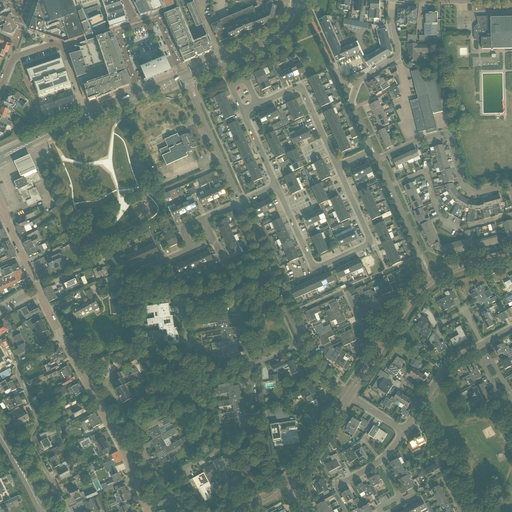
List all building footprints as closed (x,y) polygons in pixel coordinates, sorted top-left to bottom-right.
[(119,0),(25,0),(36,7),(28,31),(64,43),(85,104),(118,91),(118,89),(129,86),(127,80),(111,33),(110,28),(126,22),(119,0)] [(130,0),(139,16),(162,10),(157,0),(130,0)] [(157,0),(162,10),(183,63),(209,52),(208,49),(212,47),(193,2),(194,0),(157,0)] [(217,38),(219,42),(229,38),(229,39),(245,33),(245,32),(249,30),(249,31),(273,21),(276,7),(277,7),(278,2),(277,2),(277,0),(254,0),(256,4),(256,5),(257,6),(255,7),(252,8),(252,7),(219,21),(220,22),(210,26),(215,38),(217,38)] [(341,0),(341,6),(345,6),(344,10),(344,11),(348,11),(349,8),(349,7),(350,5),(351,0),(349,0),(341,0)] [(353,2),(351,15),(356,15),(357,11),(361,12),(359,22),(363,23),(366,7),(362,6),(363,1),(358,0),(357,0),(356,3),(353,2)] [(6,1),(0,3),(0,15),(10,12),(8,6),(8,5),(8,4),(7,4),(6,1)] [(407,11),(407,14),(408,14),(408,16),(408,21),(412,21),(412,17),(416,18),(416,14),(417,9),(413,9),(413,8),(409,7),(408,11),(407,11)] [(404,26),(405,27),(407,26),(407,25),(408,23),(408,21),(408,16),(404,16),(404,11),(399,10),(397,22),(399,22),(400,26),(403,25),(404,26)] [(14,25),(10,12),(0,15),(0,26),(3,26),(4,28),(2,31),(3,32),(12,37),(17,27),(17,26),(14,25)] [(419,36),(419,41),(429,41),(427,41),(427,36),(437,36),(437,24),(437,13),(429,13),(424,14),(424,18),(426,18),(426,22),(426,24),(424,24),(424,36),(419,36)] [(330,20),(332,19),(331,17),(328,16),(318,20),(337,62),(360,51),(357,43),(343,50),(342,48),(330,20)] [(477,17),(476,17),(477,18),(477,19),(477,20),(477,21),(477,22),(478,22),(478,23),(478,24),(479,25),(476,27),(475,26),(476,29),(477,29),(478,39),(478,40),(480,43),(482,43),(482,50),(491,49),(491,50),(493,50),(493,49),(511,48),(511,17),(491,18),(491,17),(481,17),(477,17)] [(344,19),(343,24),(351,26),(351,27),(361,30),(362,28),(368,29),(369,24),(363,23),(359,22),(344,19)] [(364,56),(363,57),(364,60),(368,67),(379,61),(392,53),(386,29),(386,26),(385,25),(380,26),(372,25),(373,29),(376,28),(378,39),(380,39),(382,49),(379,50),(367,58),(366,57),(365,55),(364,56)] [(5,52),(7,53),(11,45),(4,42),(5,40),(0,38),(0,46),(1,47),(0,49),(0,50),(5,52)] [(413,65),(419,65),(419,53),(428,53),(428,45),(417,45),(407,45),(407,49),(409,49),(408,61),(413,61),(413,65)] [(140,69),(144,79),(168,69),(164,59),(140,69)] [(62,61),(27,73),(30,82),(33,81),(34,84),(38,95),(63,87),(63,89),(70,87),(63,63),(62,62),(62,61)] [(301,64),(295,66),(299,75),(305,72),(301,64)] [(295,66),(289,69),(293,78),(299,75),(295,66)] [(263,69),(253,74),(256,80),(265,75),(263,69)] [(289,69),(284,71),(288,81),(293,78),(289,69)] [(411,72),(415,85),(425,82),(422,70),(416,71),(411,72)] [(284,71),(278,74),(282,83),(288,81),(284,71)] [(265,75),(256,80),(259,85),(268,81),(265,75)] [(317,75),(308,79),(310,85),(319,81),(317,75)] [(374,80),(369,83),(370,85),(369,85),(373,91),(387,82),(386,82),(383,78),(381,80),(379,76),(374,79),(374,80)] [(410,102),(412,110),(431,106),(428,97),(442,94),(441,89),(439,80),(435,81),(435,80),(425,82),(415,85),(418,100),(410,102)] [(268,81),(259,85),(261,91),(270,87),(268,81)] [(319,81),(310,85),(313,90),(322,86),(319,81)] [(373,91),(376,95),(382,91),(390,87),(387,82),(373,91)] [(322,86),(313,90),(315,96),(325,92),(322,86)] [(69,88),(61,91),(62,94),(64,101),(67,100),(67,98),(72,96),(69,88)] [(392,91),(396,99),(400,97),(398,95),(400,94),(397,88),(392,91)] [(325,92),(315,96),(318,102),(327,98),(325,92)] [(216,100),(214,101),(215,104),(217,103),(226,99),(224,93),(215,97),(216,100)] [(11,108),(12,109),(16,104),(14,102),(15,100),(12,99),(13,96),(5,94),(2,102),(4,102),(3,104),(8,106),(11,108)] [(431,106),(433,114),(442,112),(442,108),(446,107),(444,100),(440,101),(444,100),(442,94),(428,97),(431,106)] [(20,106),(23,107),(26,102),(27,103),(20,97),(17,101),(18,101),(20,103),(20,106)] [(327,98),(318,102),(321,108),(325,105),(330,104),(327,98)] [(139,110),(145,129),(168,121),(168,123),(172,122),(173,125),(184,121),(178,103),(174,105),(172,99),(139,110)] [(226,99),(217,103),(220,109),(229,105),(227,99),(226,99)] [(295,100),(286,104),(289,110),(298,105),(295,100)] [(371,109),(372,111),(381,107),(379,101),(370,105),(371,109)] [(3,104),(0,111),(0,116),(1,117),(6,118),(9,111),(10,111),(14,113),(15,111),(14,110),(12,109),(11,108),(8,106),(3,104)] [(229,105),(220,109),(222,114),(232,110),(229,105)] [(298,105),(289,110),(291,115),(300,111),(298,105)] [(412,110),(414,119),(423,117),(433,114),(431,106),(412,110)] [(274,107),(269,110),(273,119),(279,117),(277,112),(275,109),(274,107)] [(381,107),(372,111),(374,115),(373,115),(374,117),(384,113),(382,108),(381,107)] [(328,111),(323,113),(326,119),(335,115),(337,113),(335,108),(332,109),(328,111)] [(223,124),(224,124),(233,120),(231,117),(234,116),(232,110),(222,114),(225,120),(222,121),(223,124)] [(269,110),(263,113),(267,122),(273,119),(269,110)] [(300,111),(291,115),(294,121),(298,119),(303,117),(300,111)] [(262,113),(257,115),(257,116),(259,119),(261,124),(266,122),(267,122),(263,113),(262,113)] [(384,113),(374,117),(375,117),(377,120),(376,121),(377,123),(386,118),(384,113)] [(423,117),(426,131),(427,134),(437,131),(433,114),(423,117)] [(335,115),(326,119),(328,125),(337,120),(335,115)] [(1,117),(0,119),(0,121),(7,125),(10,127),(12,123),(5,119),(6,118),(1,117)] [(414,119),(418,133),(426,131),(423,117),(414,119)] [(386,118),(377,123),(379,126),(380,128),(384,126),(389,124),(386,118)] [(227,133),(230,132),(239,127),(237,121),(234,123),(233,120),(224,124),(227,133)] [(337,120),(328,125),(331,130),(340,126),(337,120)] [(340,126),(331,130),(333,136),(343,132),(340,126)] [(239,127),(230,132),(233,137),(242,133),(239,127)] [(306,128),(300,131),(305,140),(311,137),(306,128)] [(383,129),(379,132),(381,137),(388,134),(387,132),(386,132),(385,129),(383,129)] [(300,131),(295,133),(299,143),(305,140),(300,131)] [(167,147),(159,151),(166,166),(180,160),(187,156),(186,154),(187,153),(187,155),(189,154),(192,153),(193,152),(193,150),(192,149),(193,148),(195,148),(196,147),(190,133),(189,134),(186,135),(184,132),(180,134),(178,135),(179,137),(178,137),(177,134),(164,140),(167,147)] [(269,134),(265,136),(267,142),(277,138),(274,132),(269,134)] [(343,132),(333,136),(336,142),(345,137),(343,132)] [(242,133),(233,137),(234,140),(235,143),(244,139),(243,136),(242,133)] [(295,133),(289,136),(291,141),(293,145),(299,143),(295,133)] [(388,134),(381,137),(384,143),(390,140),(388,137),(389,137),(388,134)] [(345,137),(336,142),(338,147),(348,143),(345,137)] [(277,138),(267,142),(270,147),(279,143),(277,138)] [(244,139),(235,143),(237,146),(238,148),(247,144),(246,142),(244,139)] [(390,147),(391,149),(394,148),(392,143),(391,144),(390,140),(384,143),(387,149),(390,147)] [(279,143),(270,147),(273,153),(282,149),(279,143)] [(348,143),(338,147),(341,153),(350,149),(348,143)] [(247,144),(238,148),(240,154),(250,150),(248,148),(247,144)] [(434,151),(430,152),(431,155),(444,151),(443,145),(436,147),(433,147),(434,151)] [(282,149),(273,153),(275,159),(280,157),(285,155),(282,149)] [(250,150),(240,154),(243,160),(252,156),(251,154),(250,150)] [(291,152),(286,154),(289,160),(298,155),(295,150),(292,151),(291,152)] [(412,152),(410,153),(413,159),(415,162),(420,159),(419,156),(416,150),(412,152)] [(444,151),(431,155),(432,157),(436,156),(437,160),(446,157),(445,154),(444,151)] [(410,153),(405,155),(407,162),(413,159),(410,153)] [(298,155),(289,160),(291,165),(300,161),(298,155)] [(405,155),(399,158),(402,164),(407,162),(405,155)] [(252,156),(243,160),(245,165),(254,161),(254,160),(252,156)] [(438,163),(433,164),(434,167),(448,163),(447,161),(446,157),(437,160),(438,163)] [(397,166),(402,164),(399,158),(393,160),(396,167),(395,167),(397,171),(399,170),(397,166)] [(322,160),(313,164),(316,170),(325,166),(322,160)] [(254,161),(245,165),(248,171),(257,167),(257,166),(254,161)] [(300,161),(291,165),(294,171),(298,169),(303,167),(300,161)] [(448,163),(434,167),(435,169),(436,169),(437,173),(440,172),(441,172),(449,169),(448,163)] [(368,164),(363,166),(367,175),(373,173),(368,164)] [(316,170),(313,171),(316,177),(318,176),(328,171),(325,166),(316,170)] [(363,166),(357,169),(361,178),(367,175),(363,166)] [(257,167),(248,171),(250,177),(260,173),(259,172),(257,167)] [(357,169),(351,171),(355,181),(361,178),(357,169)] [(442,175),(438,176),(439,179),(452,175),(450,169),(449,169),(441,172),(442,175)] [(328,171),(318,176),(321,181),(326,179),(330,177),(328,171)] [(16,186),(16,187),(15,187),(15,188),(15,189),(16,189),(17,189),(23,203),(26,202),(28,206),(41,200),(36,188),(34,188),(32,184),(40,180),(37,172),(14,183),(16,186)] [(260,173),(250,177),(253,183),(262,178),(260,173)] [(288,175),(284,178),(286,183),(296,179),(293,173),(288,175)] [(208,174),(203,177),(205,182),(211,180),(208,174)] [(452,175),(439,179),(439,181),(443,180),(444,184),(449,183),(454,181),(452,175)] [(93,176),(90,181),(96,188),(101,185),(93,176)] [(203,177),(197,179),(200,185),(205,182),(203,177)] [(296,179),(286,183),(289,189),(298,185),(296,179)] [(412,182),(404,186),(405,190),(406,193),(419,187),(418,185),(414,187),(412,182)] [(448,185),(434,188),(435,191),(442,189),(442,190),(446,189),(447,192),(455,188),(454,186),(453,183),(448,185)] [(315,186),(311,188),(313,194),(323,189),(320,184),(315,186)] [(223,185),(215,189),(220,199),(222,198),(221,197),(225,195),(224,192),(226,191),(223,185)] [(298,185),(289,189),(291,195),(301,191),(298,185)] [(180,187),(174,189),(177,195),(183,192),(180,187)] [(419,187),(406,193),(407,195),(409,198),(418,194),(416,191),(417,190),(420,188),(419,187)] [(368,188),(359,192),(361,198),(374,192),(373,190),(369,191),(368,188)] [(448,194),(445,197),(447,200),(457,192),(455,190),(456,190),(455,188),(447,192),(448,194)] [(215,189),(209,191),(213,200),(217,199),(218,200),(220,199),(215,189)] [(323,189),(313,194),(316,199),(325,195),(323,189)] [(209,191),(204,194),(209,205),(211,204),(210,202),(213,200),(209,191)] [(169,193),(169,192),(162,195),(164,201),(171,198),(169,193)] [(200,194),(197,196),(200,201),(202,206),(206,204),(206,206),(209,205),(204,194),(203,192),(199,193),(200,194)] [(374,192),(361,198),(364,204),(373,200),(371,194),(374,192)] [(457,192),(447,200),(449,202),(453,200),(454,202),(461,195),(459,194),(457,192)] [(418,194),(409,198),(410,202),(411,204),(424,198),(423,196),(420,198),(419,197),(418,194)] [(325,195),(316,199),(319,205),(329,200),(331,200),(330,197),(327,199),(325,195)] [(461,195),(454,202),(457,204),(455,207),(458,209),(464,198),(462,197),(461,195)] [(331,200),(329,200),(332,206),(341,202),(339,196),(331,200)] [(490,197),(488,198),(491,210),(497,209),(493,197),(490,198),(490,197)] [(424,198),(411,204),(412,206),(414,210),(419,208),(423,206),(421,202),(422,201),(425,200),(424,198)] [(464,198),(458,209),(461,211),(463,207),(466,209),(469,200),(467,199),(467,200),(464,198)] [(485,212),(491,210),(488,198),(486,198),(486,199),(482,200),(482,201),(485,212)] [(193,199),(187,202),(192,212),(194,211),(193,210),(197,208),(195,203),(193,199)] [(270,199),(264,202),(268,211),(274,208),(270,199)] [(373,200),(364,204),(366,209),(376,205),(373,200)] [(471,217),(470,223),(473,222),(474,214),(475,214),(476,210),(479,211),(478,201),(476,201),(476,202),(473,201),(472,214),(471,217)] [(187,202),(181,204),(185,213),(189,212),(190,213),(192,212),(187,202)] [(264,202),(258,204),(263,213),(268,211),(264,202)] [(341,202),(332,206),(335,212),(344,207),(341,202)] [(181,204),(175,207),(180,217),(182,216),(182,215),(185,213),(181,204)] [(258,204),(253,207),(257,216),(263,213),(258,204)] [(376,205),(366,209),(369,215),(378,211),(376,205)] [(52,210),(56,217),(62,214),(58,206),(52,210)] [(175,207),(170,209),(174,218),(178,217),(178,218),(180,217),(175,207)] [(344,207),(335,212),(337,217),(346,213),(344,207)] [(422,208),(413,212),(415,215),(414,216),(415,218),(429,212),(428,210),(425,211),(424,211),(422,208)] [(15,226),(16,230),(23,227),(26,225),(27,225),(29,224),(29,223),(27,224),(25,220),(34,216),(32,210),(24,213),(26,217),(15,222),(16,226),(15,226)] [(321,210),(315,212),(319,221),(319,222),(325,219),(321,210)] [(378,211),(369,215),(372,221),(376,219),(381,217),(378,211)] [(315,212),(309,215),(313,224),(317,223),(318,225),(320,224),(319,222),(319,221),(315,212)] [(429,212),(415,218),(417,220),(419,223),(422,222),(428,219),(427,219),(426,216),(427,215),(428,214),(429,214),(429,212)] [(346,213),(337,217),(340,223),(349,219),(346,213)] [(309,215),(303,217),(308,227),(313,224),(309,215)] [(429,218),(429,219),(430,222),(431,223),(439,219),(437,215),(433,217),(429,218)] [(280,218),(271,223),(274,228),(283,224),(280,218)] [(225,219),(216,223),(218,227),(216,228),(217,230),(228,225),(225,219)] [(503,224),(505,229),(511,226),(511,220),(503,223),(503,222),(500,222),(500,225),(503,224)] [(163,223),(158,225),(161,231),(172,226),(171,224),(169,225),(168,221),(163,223)] [(379,224),(374,226),(377,232),(386,228),(383,222),(379,224)] [(423,224),(421,225),(431,247),(434,246),(435,248),(434,249),(440,252),(442,247),(440,246),(429,222),(423,224)] [(23,227),(16,230),(19,235),(23,233),(28,231),(30,230),(32,229),(31,227),(29,224),(27,225),(26,225),(23,227)] [(283,224),(274,228),(276,234),(286,230),(283,224)] [(228,225),(217,230),(218,232),(220,231),(221,235),(231,230),(228,225)] [(163,235),(160,236),(161,238),(173,233),(171,229),(173,228),(172,226),(161,231),(163,235)] [(501,234),(502,236),(511,233),(511,226),(505,229),(506,232),(501,234)] [(386,228),(377,232),(379,238),(389,234),(386,228)] [(31,232),(25,235),(27,238),(38,232),(36,229),(33,231),(31,232)] [(231,230),(221,235),(223,238),(221,239),(222,241),(233,236),(231,230)] [(286,230),(276,234),(279,240),(288,236),(286,230)] [(352,231),(347,233),(351,242),(357,240),(353,230),(352,231)] [(489,232),(493,245),(495,245),(495,244),(499,243),(498,238),(497,237),(496,234),(493,235),(492,234),(491,231),(489,232)] [(488,236),(484,237),(486,247),(490,246),(493,245),(489,232),(487,232),(488,235),(488,236)] [(173,233),(161,238),(164,243),(166,242),(177,238),(176,235),(174,236),(173,233)] [(347,233),(341,236),(345,245),(351,242),(347,233)] [(507,237),(508,241),(511,240),(511,233),(502,236),(503,239),(507,237)] [(315,236),(311,238),(314,244),(323,239),(320,234),(315,236)] [(389,234),(379,238),(382,243),(391,239),(389,234)] [(479,234),(477,235),(481,249),(483,248),(486,247),(484,237),(480,238),(480,237),(479,234)] [(0,237),(0,244),(4,242),(9,240),(6,235),(0,237)] [(472,240),(473,245),(474,250),(478,249),(481,249),(477,235),(475,235),(476,238),(475,239),(472,240)] [(233,236),(222,241),(223,243),(225,242),(226,246),(236,242),(233,236)] [(288,236),(279,240),(281,245),(291,241),(288,236)] [(341,236),(335,238),(337,243),(339,247),(345,245),(341,236)] [(22,244),(26,252),(34,248),(37,247),(35,243),(39,241),(37,237),(30,240),(27,242),(22,244)] [(166,243),(164,244),(165,248),(168,246),(169,248),(178,244),(176,240),(178,240),(177,238),(166,242),(166,243)] [(323,239),(314,244),(316,249),(325,245),(323,239)] [(391,239),(382,243),(384,249),(394,245),(391,239)] [(0,254),(2,253),(3,254),(5,253),(6,256),(0,259),(2,263),(4,262),(8,260),(8,261),(12,259),(16,257),(9,241),(4,243),(1,245),(2,246),(0,246),(0,254)] [(228,252),(238,248),(240,247),(237,241),(236,242),(226,246),(228,250),(227,250),(228,252)] [(291,241),(281,245),(284,251),(293,247),(291,241)] [(442,247),(440,252),(444,254),(445,253),(447,252),(448,255),(471,249),(470,246),(469,241),(443,248),(442,247)] [(154,244),(148,247),(153,257),(155,256),(155,255),(158,253),(156,249),(154,244)] [(34,248),(26,252),(28,257),(33,255),(43,250),(41,245),(37,247),(34,248)] [(325,245),(316,249),(319,255),(328,251),(326,246),(325,245)] [(394,245),(384,249),(387,255),(396,250),(394,245)] [(148,247),(143,249),(147,258),(151,257),(151,258),(153,257),(148,247)] [(293,247),(284,251),(287,257),(296,252),(293,247)] [(238,248),(228,252),(228,254),(230,254),(232,257),(241,253),(238,248)] [(53,253),(47,256),(48,260),(47,261),(48,263),(49,266),(50,268),(53,267),(55,269),(59,267),(58,264),(62,263),(59,258),(63,256),(61,250),(60,249),(53,253)] [(143,249),(137,252),(142,262),(144,261),(143,260),(147,258),(143,249)] [(396,250),(387,255),(389,260),(399,256),(396,250)] [(204,251),(202,252),(206,263),(212,260),(208,251),(204,253),(204,251)] [(137,252),(131,254),(136,263),(139,262),(140,263),(142,262),(137,252)] [(200,255),(197,256),(201,266),(206,263),(202,252),(199,253),(200,255)] [(296,252),(287,257),(289,262),(298,258),(296,252)] [(131,254),(126,257),(131,267),(133,266),(132,265),(136,263),(131,254)] [(192,256),(190,257),(195,268),(201,266),(197,256),(193,258),(192,256)] [(399,256),(389,260),(392,266),(401,262),(399,256)] [(126,257),(120,259),(124,269),(128,267),(129,268),(131,267),(126,257)] [(189,260),(185,261),(189,271),(195,268),(190,257),(188,258),(189,260)] [(359,259),(353,262),(357,271),(363,269),(359,259)] [(181,262),(179,262),(184,273),(189,271),(185,261),(182,263),(181,262)] [(178,265),(174,267),(175,269),(171,270),(174,277),(178,276),(184,273),(179,262),(177,263),(178,265)] [(353,262),(347,265),(351,274),(357,271),(353,262)] [(9,264),(0,268),(0,279),(13,274),(21,270),(18,263),(13,266),(10,267),(9,264)] [(341,267),(346,276),(351,274),(347,265),(341,267)] [(93,270),(96,279),(104,275),(104,277),(105,277),(108,275),(105,268),(105,267),(101,269),(100,267),(93,270)] [(336,270),(340,279),(346,276),(341,267),(336,270)] [(397,281),(399,285),(404,283),(404,284),(409,282),(409,281),(411,280),(406,267),(400,269),(403,275),(398,278),(397,275),(395,276),(397,281)] [(0,291),(25,280),(21,270),(13,274),(0,279),(0,291)] [(330,272),(324,275),(329,284),(334,281),(332,277),(330,272)] [(106,283),(117,277),(115,274),(104,279),(106,283)] [(324,275),(319,277),(323,287),(329,284),(324,275)] [(62,283),(66,291),(79,285),(75,277),(62,283)] [(319,277),(313,280),(317,289),(323,287),(319,277)] [(381,278),(388,294),(390,292),(391,293),(395,291),(395,290),(400,288),(399,285),(397,281),(390,284),(387,278),(385,280),(383,277),(381,278)] [(374,297),(375,299),(380,297),(381,298),(385,296),(385,295),(388,294),(381,278),(375,281),(377,283),(376,283),(378,287),(374,288),(375,291),(372,292),(374,297)] [(313,280),(307,283),(312,292),(317,289),(313,280)] [(307,283),(302,285),(306,294),(312,292),(307,283)] [(472,294),(470,295),(473,299),(479,296),(481,298),(479,299),(482,304),(486,301),(491,299),(490,298),(492,296),(489,290),(486,292),(483,285),(480,286),(478,284),(474,286),(476,289),(471,291),(471,292),(471,293),(472,294)] [(302,285),(296,288),(300,297),(306,294),(302,285)] [(51,287),(43,290),(46,296),(53,293),(51,287)] [(356,289),(361,302),(364,301),(365,302),(369,300),(369,299),(374,297),(372,292),(371,290),(364,293),(361,287),(356,289)] [(296,288),(290,290),(294,299),(300,297),(296,288)] [(75,307),(71,309),(73,312),(72,314),(74,317),(75,317),(76,318),(76,319),(81,316),(80,315),(85,312),(85,314),(88,312),(88,311),(92,308),(93,308),(95,311),(99,308),(97,306),(93,298),(95,297),(93,294),(91,290),(85,293),(90,302),(86,304),(83,305),(77,309),(76,307),(75,307)] [(108,291),(111,314),(118,313),(115,296),(118,296),(117,290),(108,291)] [(437,302),(442,312),(453,306),(451,302),(456,299),(452,291),(446,294),(448,296),(437,302)] [(53,293),(46,296),(49,302),(56,299),(58,298),(57,296),(55,297),(53,293)] [(508,304),(510,307),(511,305),(511,302),(511,298),(510,296),(503,299),(506,305),(508,304)] [(331,309),(325,312),(326,314),(327,317),(340,311),(339,309),(340,308),(338,304),(337,304),(335,299),(328,302),(331,309)] [(158,311),(159,318),(170,316),(170,315),(169,316),(168,307),(169,307),(168,303),(143,307),(144,313),(158,311)] [(484,307),(487,312),(490,311),(489,309),(494,307),(492,304),(484,307)] [(23,313),(26,319),(32,317),(31,316),(39,312),(36,306),(29,309),(28,306),(17,311),(19,315),(23,313)] [(318,307),(305,312),(306,315),(305,316),(308,320),(309,320),(310,322),(311,325),(314,324),(320,321),(319,318),(316,319),(315,315),(321,312),(319,309),(318,307)] [(340,311),(327,317),(330,323),(333,321),(335,325),(338,324),(339,326),(337,327),(337,328),(339,327),(342,326),(346,324),(344,319),(345,318),(342,314),(341,314),(340,311)] [(217,323),(218,330),(229,328),(231,328),(229,328),(229,327),(228,327),(227,319),(228,319),(227,312),(220,313),(221,316),(202,319),(203,325),(217,323)] [(485,314),(480,317),(483,323),(491,319),(494,318),(491,313),(489,312),(487,313),(485,314)] [(504,312),(498,315),(502,323),(505,321),(505,320),(508,319),(504,312)] [(159,318),(147,320),(147,324),(148,325),(158,324),(162,323),(163,330),(174,328),(173,328),(172,319),(172,316),(170,316),(159,318)] [(423,317),(416,326),(420,328),(417,333),(423,337),(423,338),(426,340),(427,339),(431,332),(428,330),(429,329),(428,329),(429,327),(430,327),(431,326),(427,323),(429,320),(423,317)] [(31,319),(24,324),(24,325),(26,324),(29,329),(31,327),(35,333),(37,332),(38,336),(39,335),(40,335),(41,336),(42,336),(42,335),(43,335),(43,334),(44,334),(44,333),(44,332),(46,331),(43,324),(41,320),(37,322),(34,324),(31,319)] [(492,330),(493,330),(494,329),(495,328),(495,327),(494,326),(494,325),(491,319),(483,323),(487,329),(490,327),(490,328),(491,329),(492,330)] [(320,321),(314,324),(316,329),(315,329),(317,334),(318,333),(319,336),(332,330),(330,325),(324,328),(322,323),(320,321)] [(0,334),(3,333),(5,337),(10,333),(13,331),(10,326),(8,322),(4,324),(3,323),(0,324),(0,334)] [(345,333),(339,336),(341,341),(354,335),(353,332),(354,332),(352,327),(351,328),(349,323),(346,324),(342,326),(343,329),(345,333)] [(15,351),(17,356),(27,350),(26,347),(27,347),(26,343),(29,342),(31,346),(32,346),(21,326),(17,328),(21,335),(20,335),(19,334),(13,338),(15,342),(17,341),(19,346),(18,347),(19,349),(15,351)] [(459,335),(450,340),(451,342),(453,347),(467,339),(460,326),(455,329),(457,333),(459,335)] [(166,335),(167,342),(179,341),(179,340),(178,340),(176,332),(177,331),(177,328),(174,328),(163,330),(159,330),(148,332),(149,338),(166,335)] [(221,335),(222,342),(233,340),(232,340),(231,331),(232,331),(231,328),(229,328),(218,330),(206,332),(207,338),(221,335)] [(332,330),(319,336),(320,339),(319,339),(322,344),(323,343),(325,348),(325,349),(328,347),(332,346),(330,343),(331,343),(329,338),(335,336),(332,330)] [(435,331),(428,341),(430,343),(432,342),(434,345),(431,346),(433,350),(436,348),(436,349),(439,354),(447,349),(443,342),(441,343),(440,343),(439,342),(440,342),(437,336),(438,336),(435,331)] [(352,348),(353,351),(360,348),(358,342),(359,342),(356,337),(355,338),(354,335),(341,341),(344,346),(350,344),(352,348)] [(223,355),(223,358),(233,356),(233,353),(238,352),(237,352),(236,343),(237,343),(236,340),(233,340),(222,342),(211,344),(212,350),(226,347),(227,353),(224,354),(223,355)] [(502,345),(494,349),(498,356),(504,352),(506,355),(504,356),(504,357),(506,355),(511,352),(511,347),(510,349),(508,346),(506,347),(504,344),(502,345)] [(325,348),(322,350),(325,356),(327,358),(331,361),(331,360),(334,362),(342,350),(337,347),(333,353),(329,350),(328,347),(325,349),(325,348)] [(48,372),(47,372),(47,373),(55,370),(55,369),(57,368),(59,367),(57,364),(60,362),(59,361),(64,359),(58,349),(49,353),(51,356),(49,357),(50,360),(52,362),(49,363),(50,366),(48,367),(50,370),(48,371),(48,372)] [(342,350),(334,362),(336,364),(336,365),(340,367),(341,367),(346,370),(350,364),(347,361),(348,359),(345,356),(347,354),(342,350)] [(508,359),(501,362),(505,369),(510,367),(511,365),(511,364),(511,362),(511,361),(511,352),(506,355),(508,359)] [(388,365),(385,371),(394,377),(395,375),(396,376),(400,370),(399,369),(405,361),(397,356),(395,360),(399,362),(396,367),(392,364),(390,366),(388,365)] [(114,390),(122,404),(126,402),(127,404),(132,401),(129,394),(131,393),(127,386),(130,385),(131,385),(134,383),(141,379),(139,376),(141,375),(135,364),(137,363),(134,357),(126,362),(129,367),(130,367),(132,370),(130,371),(132,375),(130,376),(132,381),(129,382),(126,384),(119,372),(115,375),(118,380),(114,383),(117,389),(114,390)] [(292,358),(272,367),(274,372),(276,371),(278,374),(282,372),(285,371),(285,370),(284,369),(289,367),(289,368),(293,375),(296,374),(300,371),(292,358)] [(412,371),(409,376),(416,380),(420,373),(417,371),(419,368),(420,366),(418,364),(419,362),(416,360),(412,366),(414,368),(412,371)] [(468,371),(470,375),(478,371),(474,364),(469,366),(468,363),(461,367),(465,373),(468,371)] [(61,370),(58,372),(59,374),(60,375),(63,373),(66,379),(72,375),(67,366),(63,369),(61,370)] [(44,375),(46,380),(57,374),(55,370),(47,373),(44,375)] [(389,376),(381,370),(377,375),(379,377),(372,388),(376,391),(379,388),(388,393),(393,385),(386,381),(389,376)] [(420,373),(416,380),(422,384),(429,375),(430,373),(427,371),(426,372),(424,376),(420,373)] [(470,375),(467,376),(469,380),(470,382),(472,386),(475,384),(478,383),(476,380),(481,377),(478,371),(470,375)] [(62,383),(61,383),(63,386),(70,382),(75,380),(72,375),(66,379),(65,379),(66,381),(62,383)] [(0,383),(0,385),(4,392),(9,390),(10,390),(11,392),(16,390),(11,381),(7,384),(5,381),(1,383),(0,383)] [(303,402),(305,406),(316,399),(317,401),(319,399),(321,403),(322,402),(324,401),(322,398),(324,397),(321,391),(316,394),(310,383),(302,388),(304,391),(300,394),(305,401),(303,402)] [(472,386),(470,387),(473,392),(475,391),(478,397),(486,392),(484,387),(486,386),(484,383),(477,387),(475,384),(472,386)] [(73,390),(76,396),(79,395),(83,393),(78,384),(74,386),(71,388),(68,390),(69,392),(73,390)] [(218,389),(213,389),(213,390),(214,395),(228,393),(230,400),(229,400),(241,398),(240,397),(240,398),(238,389),(239,389),(238,385),(234,386),(224,388),(224,385),(217,386),(218,389)] [(391,398),(385,407),(388,409),(393,403),(395,404),(396,405),(398,406),(399,406),(401,403),(405,397),(398,392),(393,400),(391,398)] [(486,392),(478,397),(480,401),(483,399),(485,403),(493,399),(491,395),(489,397),(486,392)] [(8,404),(11,410),(18,406),(22,404),(18,397),(14,399),(12,396),(4,400),(7,405),(8,404)] [(399,406),(402,409),(400,411),(404,413),(410,404),(413,406),(412,407),(413,407),(416,402),(410,398),(409,399),(405,397),(401,403),(399,406)] [(233,412),(245,410),(244,410),(242,401),(243,401),(242,398),(241,398),(229,400),(217,402),(218,408),(232,405),(233,412)] [(63,406),(65,409),(77,402),(75,400),(70,403),(70,402),(69,403),(63,406)] [(72,412),(75,417),(81,413),(82,413),(87,411),(82,402),(77,405),(79,409),(72,412)] [(18,421),(20,424),(29,419),(24,411),(21,413),(19,409),(15,411),(11,414),(14,418),(16,423),(18,421)] [(237,418),(238,424),(250,422),(249,422),(247,413),(248,413),(247,410),(245,410),(233,412),(218,415),(218,416),(218,417),(219,424),(228,422),(227,419),(237,418)] [(91,426),(93,428),(96,427),(100,424),(94,413),(90,416),(87,417),(79,421),(81,425),(89,421),(91,426)] [(149,423),(146,425),(148,428),(146,429),(148,432),(149,432),(153,439),(152,440),(153,440),(163,435),(163,434),(160,428),(172,422),(169,417),(165,419),(163,416),(149,423)] [(346,428),(355,433),(359,425),(365,428),(368,423),(361,418),(360,420),(354,417),(351,423),(350,422),(346,428)] [(274,442),(275,447),(284,445),(284,440),(282,440),(281,432),(297,430),(295,421),(270,425),(273,442),(274,442)] [(374,438),(382,443),(387,434),(374,425),(368,435),(374,439),(374,438)] [(41,445),(40,445),(40,446),(40,445),(42,450),(43,449),(44,451),(48,448),(49,449),(50,448),(52,446),(50,443),(52,441),(50,437),(57,433),(55,429),(39,435),(41,441),(39,442),(41,445)] [(157,452),(167,447),(171,444),(168,438),(176,434),(173,429),(163,435),(163,434),(163,435),(153,440),(152,440),(151,441),(152,444),(153,444),(157,451),(157,452)] [(420,434),(414,437),(418,445),(424,442),(424,443),(427,442),(424,436),(421,437),(420,434)] [(101,435),(93,437),(98,445),(96,446),(99,451),(96,453),(99,458),(108,453),(107,451),(106,449),(109,447),(105,440),(103,441),(102,439),(101,435)] [(410,444),(407,445),(410,450),(410,451),(411,453),(420,448),(418,445),(414,437),(408,441),(410,444)] [(157,452),(154,454),(156,457),(157,457),(161,464),(160,464),(160,465),(171,460),(167,453),(183,445),(182,443),(180,439),(171,444),(167,447),(157,452)] [(356,444),(341,453),(342,455),(344,454),(350,464),(358,459),(360,462),(367,458),(361,449),(355,452),(354,450),(355,449),(354,446),(356,445),(356,444)] [(51,451),(53,455),(61,451),(58,447),(51,451)] [(111,462),(103,464),(104,468),(113,465),(116,464),(117,463),(122,461),(117,452),(112,454),(111,455),(108,457),(111,462)] [(325,465),(329,473),(335,470),(337,472),(344,468),(337,453),(330,457),(332,461),(325,465)] [(393,462),(390,463),(394,469),(401,465),(404,463),(401,458),(401,457),(399,453),(396,454),(397,456),(392,459),(393,462)] [(55,456),(49,460),(54,468),(58,466),(59,467),(58,470),(60,470),(61,470),(61,468),(62,468),(63,465),(62,464),(60,465),(55,456)] [(219,474),(224,485),(230,482),(223,469),(229,466),(223,456),(223,457),(216,461),(215,460),(212,462),(213,464),(219,474)] [(437,460),(428,464),(434,475),(440,472),(438,469),(441,467),(437,460)] [(61,472),(58,474),(61,480),(66,478),(70,475),(69,473),(67,469),(68,469),(69,468),(69,467),(69,466),(68,464),(65,466),(63,465),(62,468),(61,468),(61,470),(61,472)] [(209,483),(210,486),(214,492),(219,489),(213,477),(219,474),(213,464),(212,464),(213,465),(205,469),(205,468),(202,470),(203,473),(209,483)] [(428,464),(420,469),(421,471),(422,472),(424,476),(427,475),(428,478),(434,475),(428,464)] [(401,465),(394,469),(397,475),(400,473),(401,476),(407,473),(409,471),(408,472),(406,469),(405,470),(404,470),(401,465)] [(403,478),(400,480),(403,486),(413,480),(411,477),(412,477),(410,474),(409,471),(407,473),(401,476),(403,478)] [(71,481),(73,485),(80,482),(78,477),(83,475),(82,473),(80,474),(79,472),(74,475),(75,477),(73,478),(74,479),(71,481)] [(100,485),(102,489),(108,487),(117,483),(122,481),(118,473),(113,475),(111,476),(113,480),(106,483),(100,485)] [(200,493),(204,501),(210,498),(205,489),(210,486),(209,483),(203,473),(203,474),(196,478),(195,477),(189,480),(191,485),(196,495),(200,493)] [(371,484),(368,486),(369,488),(372,492),(372,493),(373,495),(374,496),(377,494),(376,493),(376,491),(374,491),(374,489),(373,487),(378,485),(379,488),(385,485),(382,479),(378,481),(375,476),(369,480),(371,484)] [(316,484),(313,486),(318,495),(322,492),(324,496),(330,493),(328,491),(328,490),(322,479),(318,481),(317,479),(315,480),(314,482),(316,484)] [(413,480),(403,486),(406,492),(409,490),(410,493),(419,488),(417,485),(416,486),(413,481),(414,480),(413,480)] [(362,483),(356,487),(360,494),(364,492),(365,495),(367,498),(368,497),(373,495),(372,493),(372,492),(369,488),(366,490),(362,483)] [(114,496),(115,498),(117,497),(120,496),(129,492),(128,491),(126,492),(124,487),(120,488),(119,486),(113,488),(114,491),(116,490),(117,493),(115,494),(114,496)] [(439,486),(431,490),(435,496),(442,492),(439,486)] [(74,499),(74,500),(84,496),(83,495),(84,495),(83,492),(80,493),(77,487),(72,489),(72,490),(70,491),(69,490),(68,491),(69,494),(71,498),(74,497),(75,498),(74,499)] [(84,495),(83,495),(84,496),(85,500),(97,495),(97,494),(95,490),(84,495)] [(349,490),(342,494),(344,497),(345,500),(347,503),(354,499),(351,495),(349,490)] [(117,497),(115,498),(116,500),(118,503),(119,507),(120,511),(125,511),(127,511),(125,505),(124,505),(123,502),(130,499),(129,497),(131,497),(129,492),(120,496),(117,497)] [(155,500),(158,507),(176,499),(175,496),(174,495),(173,492),(168,495),(155,500)] [(336,502),(340,500),(336,492),(331,494),(320,500),(320,499),(319,499),(322,503),(317,506),(320,511),(328,507),(330,506),(328,501),(334,498),(336,502)] [(442,492),(435,496),(438,502),(445,498),(442,492)] [(104,511),(105,511),(104,511),(104,510),(104,508),(100,495),(87,501),(86,501),(83,502),(87,510),(83,511),(82,511),(104,511)] [(354,501),(358,509),(362,506),(358,498),(354,501)] [(445,498),(438,502),(441,508),(448,504),(445,498)] [(2,507),(0,507),(0,511),(9,511),(7,508),(14,505),(13,504),(11,499),(4,503),(5,505),(2,506),(2,507)] [(422,501),(416,504),(420,511),(421,511),(426,508),(425,505),(422,501)]
